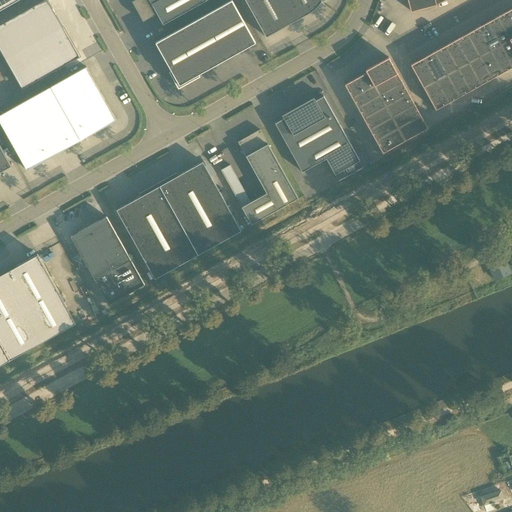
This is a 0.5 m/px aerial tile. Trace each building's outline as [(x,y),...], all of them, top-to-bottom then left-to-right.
[(0,0),(0,10),(17,0),(0,0)] [(0,49),(22,88),(70,61),(71,61),(81,56),(63,25),(62,25),(47,0),(42,0),(0,24),(0,49)] [(134,0),(132,1),(143,21),(153,16),(153,15),(156,13),(163,24),(206,0),(134,0)] [(200,76),(199,74),(255,43),(232,0),(156,43),(171,70),(169,71),(178,88),(200,76)] [(245,0),(266,37),(308,13),(316,8),(322,1),(322,0),(321,0),(245,0)] [(407,0),(411,11),(436,4),(435,0),(407,0)] [(511,37),(511,15),(509,10),(498,16),(511,39),(511,37)] [(498,16),(487,22),(500,45),(511,39),(498,16)] [(500,45),(487,22),(476,28),(489,51),(500,45)] [(476,28),(466,34),(478,57),(489,51),(476,28)] [(478,57),(466,34),(455,40),(467,63),(478,57)] [(500,45),(511,66),(511,41),(511,39),(500,45)] [(455,40),(444,46),(456,69),(467,63),(455,40)] [(489,51),(501,73),(511,67),(511,66),(500,45),(489,51)] [(456,69),(444,46),(433,52),(446,75),(456,69)] [(478,57),(491,79),(501,73),(489,51),(478,57)] [(446,75),(433,52),(422,58),(435,81),(446,75)] [(396,71),(388,57),(366,70),(367,72),(373,84),(396,71)] [(467,63),(480,85),(491,79),(478,57),(467,63)] [(435,81),(422,58),(411,65),(423,87),(435,81)] [(456,69),(469,91),(480,85),(467,63),(456,69)] [(86,67),(51,86),(61,104),(96,85),(86,67)] [(469,91),(456,69),(446,75),(458,97),(469,91)] [(396,71),(373,84),(379,95),(402,82),(396,71)] [(345,84),(351,96),(373,84),(367,72),(345,84)] [(446,75),(435,81),(447,103),(458,97),(446,75)] [(435,81),(423,87),(436,109),(447,103),(435,81)] [(409,94),(402,82),(379,95),(386,106),(409,94)] [(357,107),(379,95),(373,84),(351,96),(357,107)] [(96,85),(61,104),(71,122),(106,102),(96,85)] [(34,96),(64,150),(81,140),(71,122),(61,104),(51,86),(34,96)] [(409,94),(386,106),(392,118),(415,105),(409,94)] [(357,107),(364,119),(386,106),(379,95),(357,107)] [(34,96),(16,106),(46,159),(64,150),(34,96)] [(302,172),(326,158),(335,174),(360,161),(323,96),(315,101),(313,102),(312,100),(291,112),(292,114),(286,117),(285,113),(282,115),(284,118),(275,123),(302,172)] [(106,102),(71,122),(81,140),(116,120),(106,102)] [(421,116),(415,105),(392,118),(398,129),(421,116)] [(46,159),(16,106),(0,115),(0,121),(27,170),(46,159)] [(392,118),(386,106),(364,119),(370,130),(392,118)] [(421,116),(398,129),(405,140),(428,128),(421,116)] [(370,130),(376,141),(398,129),(392,118),(370,130)] [(245,147),(242,149),(267,193),(241,207),(251,224),(298,198),(260,129),(241,140),(245,147)] [(398,129),(376,141),(383,153),(405,140),(398,129)] [(0,172),(11,166),(0,145),(0,172)] [(159,186),(198,254),(241,230),(203,162),(178,175),(177,174),(176,175),(177,176),(159,186)] [(140,194),(141,196),(116,210),(155,278),(198,254),(159,186),(142,195),(141,194),(140,194)] [(88,225),(113,269),(130,259),(106,217),(98,222),(97,220),(96,221),(96,222),(89,226),(89,225),(88,225)] [(95,279),(113,269),(88,225),(87,226),(88,227),(81,231),(80,230),(79,231),(79,232),(71,237),(95,279)] [(0,274),(0,365),(77,322),(38,253),(17,265),(0,274)] [(109,305),(127,295),(145,285),(130,259),(113,269),(95,279),(109,305)] [(490,266),(493,279),(511,275),(508,262),(490,266)] [(484,505),(503,498),(501,491),(481,497),(484,505)]
